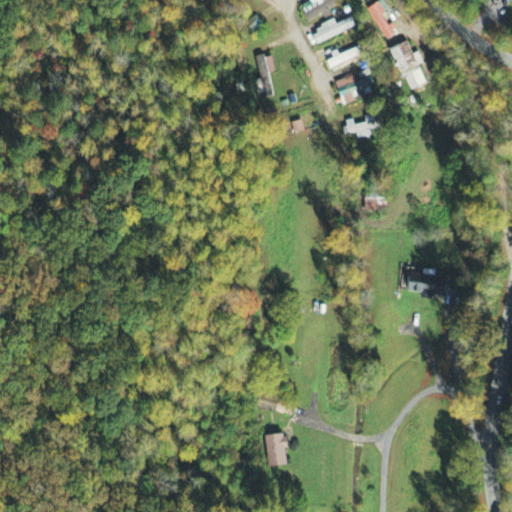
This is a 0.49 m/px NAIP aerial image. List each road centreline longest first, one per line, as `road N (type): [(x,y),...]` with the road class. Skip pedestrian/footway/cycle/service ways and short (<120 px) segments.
road 1 (residential): [(489,466),(458,395),(446,388),(420,393),(385,435),(352,438),(313,420)]
road 2 (residential): [(495,511),(489,466),(511,293)]
road 3 (residential): [(293,0),(327,114)]
